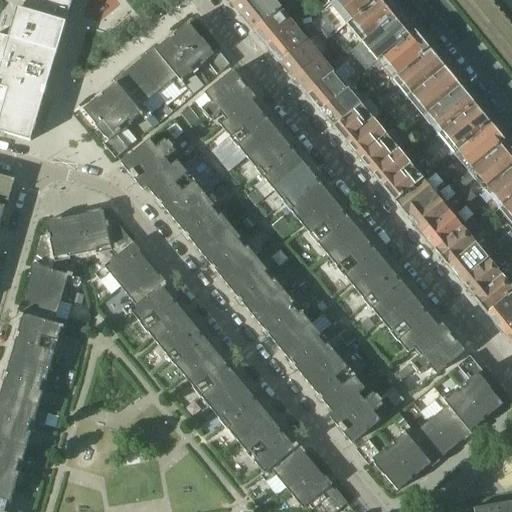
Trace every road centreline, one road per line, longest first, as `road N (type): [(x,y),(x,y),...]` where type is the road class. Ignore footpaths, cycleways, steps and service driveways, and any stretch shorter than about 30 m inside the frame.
road 1 (residential): [(382,511),(114,192),(40,172)]
road 2 (residential): [(511,380),(198,0)]
road 3 (residential): [(40,172),(0,308)]
road 4 (tertiary): [(430,0),(511,98)]
